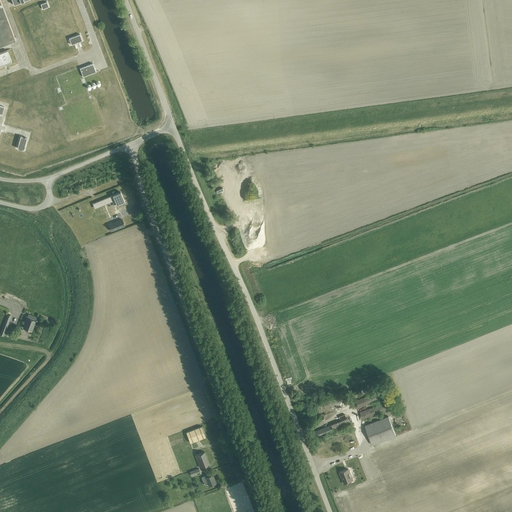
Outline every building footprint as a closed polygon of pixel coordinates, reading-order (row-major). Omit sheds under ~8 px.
[(0,0),(0,45),(0,46),(16,40),(0,0),(12,0),(14,5),(26,0),(0,0)] [(82,41),(80,34),(69,38),(71,45),(82,41)] [(7,50),(0,53),(0,66),(12,62),(7,50)] [(80,68),(83,77),(96,72),(93,63),(80,68)] [(89,89),(102,85),(101,80),(88,85),(89,89)] [(17,147),(23,149),(26,137),(20,136),(17,147)] [(121,192),(92,204),(94,208),(113,200),(115,206),(124,203),(122,199),(123,198),(121,192)] [(106,226),(109,232),(122,227),(120,220),(106,226)] [(0,334),(3,336),(11,315),(8,314),(0,334)] [(23,328),(32,331),(37,317),(28,314),(27,317),(23,328)] [(356,401),(358,408),(388,397),(385,390),(356,401)] [(360,412),(363,420),(392,409),(390,401),(360,412)] [(365,426),(372,445),(396,436),(389,417),(365,426)] [(334,431),(331,425),(315,431),(318,438),(334,431)] [(186,432),(190,443),(205,437),(201,426),(186,432)] [(183,436),(171,441),(173,444),(184,439),(183,436)] [(196,455),(200,468),(209,464),(205,452),(196,455)] [(189,472),(191,475),(200,472),(199,468),(193,471),(191,466),(182,469),(184,474),(189,472)] [(344,483),(353,480),(348,469),(340,472),(344,483)] [(207,482),(209,485),(216,483),(213,475),(209,476),(208,475),(201,477),(204,484),(207,482)]
